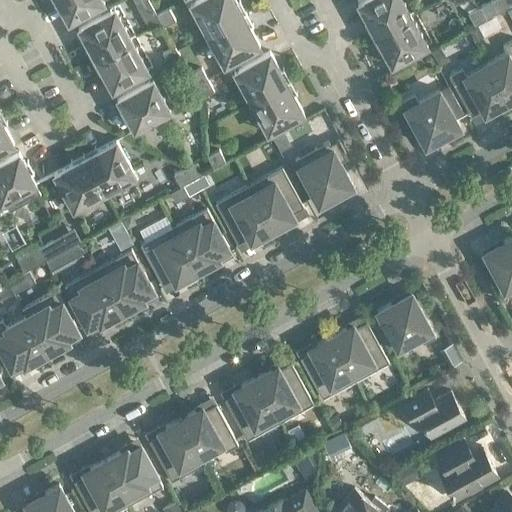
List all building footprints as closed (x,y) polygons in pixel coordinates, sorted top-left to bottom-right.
[(100,4),(97,0),(56,0),(68,21),(100,4)] [(194,0),(211,31),(243,14),(235,0),(194,0)] [(361,0),(357,2),(374,33),(406,16),(397,0),(361,0)] [(466,0),(453,0),(463,8),(469,2),(466,0)] [(508,6),(504,0),(492,0),(490,1),(497,12),(508,6)] [(486,18),(480,7),(468,13),(475,25),(486,18)] [(157,14),(164,26),(175,20),(169,8),(157,14)] [(78,27),(95,58),(127,41),(110,10),(78,27)] [(260,45),(243,14),(211,31),(228,62),(260,45)] [(423,47),(406,16),(374,33),(391,65),(423,47)] [(478,24),(470,28),(475,38),(483,33),(478,24)] [(506,52),(486,63),(506,101),(508,100),(511,97),(511,39),(503,45),(506,52)] [(144,72),(127,41),(95,58),(112,89),(144,72)] [(441,45),(432,50),(440,64),(449,59),(441,45)] [(163,52),(169,64),(181,57),(174,46),(163,52)] [(238,68),(255,99),(287,81),(270,50),(238,68)] [(506,101),(486,63),(465,74),(462,67),(449,74),(471,115),(483,109),(485,113),(491,109),(505,102),(505,101),(506,101)] [(190,74),(196,85),(207,79),(201,67),(190,74)] [(214,90),(207,79),(196,85),(202,97),(214,90)] [(166,112),(148,80),(117,98),(134,129),(166,112)] [(304,113),(287,81),(255,99),(272,130),(304,113)] [(426,145),(427,144),(445,134),(460,127),(455,118),(464,114),(455,98),(447,102),(439,89),(418,100),(414,93),(401,100),(403,103),(396,106),(406,125),(413,121),(426,145)] [(0,150),(14,143),(0,117),(0,150)] [(116,139),(85,156),(102,187),(133,170),(116,139)] [(333,195),(341,191),(353,185),(340,161),(346,157),(336,139),(330,143),(329,140),(294,159),(319,204),(333,196),(333,195)] [(225,161),(219,149),(207,156),(214,167),(225,161)] [(36,183),(19,151),(0,161),(0,192),(9,210),(39,194),(34,184),(36,183)] [(102,187),(85,156),(54,173),(71,204),(102,187)] [(197,162),(185,168),(192,179),(203,173),(197,162)] [(282,166),(248,184),(273,228),(274,228),(288,220),(295,217),(292,213),(304,206),(282,166)] [(192,179),(185,168),(174,174),(180,186),(183,184),(192,179)] [(203,173),(192,179),(183,184),(189,195),(209,184),(203,173)] [(273,228),(248,184),(215,202),(237,243),(249,237),(251,240),(258,237),(272,229),(271,229),(273,228)] [(206,207),(173,225),(197,270),(199,269),(213,262),(213,261),(219,258),(217,254),(229,248),(206,207)] [(130,215),(124,218),(127,224),(131,222),(132,219),(130,215)] [(120,220),(109,226),(115,236),(126,230),(120,220)] [(197,270),(173,225),(140,243),(162,284),(174,278),(176,282),(182,278),(196,271),(196,270),(197,270)] [(511,235),(504,240),(485,251),(509,296),(511,293),(511,235)] [(52,241),(41,247),(47,258),(58,252),(55,245),(52,241)] [(47,258),(41,247),(29,253),(36,265),(47,258)] [(131,248),(98,266),(122,311),(123,310),(124,310),(137,303),(144,299),(142,295),(153,289),(131,248)] [(36,265),(29,253),(18,259),(24,271),(36,265)] [(59,253),(47,259),(53,269),(64,263),(59,253)] [(11,263),(0,269),(6,281),(17,275),(11,263)] [(122,311),(98,266),(64,285),(87,325),(98,319),(100,323),(107,319),(121,312),(122,311)] [(15,277),(9,281),(13,289),(20,286),(15,277)] [(56,289),(22,308),(47,352),(48,351),(48,352),(62,344),(68,340),(66,336),(78,330),(56,289)] [(435,336),(411,291),(391,302),(377,310),(398,347),(419,336),(423,343),(435,336)] [(47,352),(22,308),(25,315),(6,326),(2,319),(0,319),(0,346),(11,367),(23,360),(25,364),(31,360),(32,361),(45,353),(47,352)] [(332,334),(331,335),(355,380),(389,361),(367,321),(355,327),(353,323),(346,327),(332,334)] [(355,380),(331,335),(330,336),(316,343),(309,347),(311,351),(300,357),(322,398),(355,380)] [(257,376),(256,376),(280,421),(313,403),(291,362),(280,368),(278,364),(271,368),(257,375),(257,376)] [(280,421),(256,376),(254,377),(240,384),(241,385),(234,388),(236,392),(224,398),(247,439),(280,421)] [(434,400),(427,388),(403,402),(414,422),(421,419),(430,436),(466,417),(451,390),(434,400)] [(182,417),(180,418),(205,462),(202,455),(221,444),(225,451),(238,444),(216,403),(204,409),(202,406),(196,409),(195,409),(182,417)] [(337,414),(330,418),(335,427),(343,423),(337,414)] [(205,462),(180,418),(179,418),(165,426),(159,429),(161,433),(149,440),(171,480),(205,462)] [(464,435),(436,451),(437,452),(436,453),(444,468),(441,470),(440,468),(439,468),(449,487),(447,488),(450,492),(452,491),(455,498),(457,498),(457,499),(497,477),(496,476),(497,475),(481,445),(480,446),(479,444),(471,449),(464,435)] [(305,480),(320,472),(319,439),(292,455),(305,480)] [(106,458),(105,459),(129,503),(163,485),(140,444),(129,451),(127,447),(120,450),(106,458)] [(264,452),(254,458),(259,468),(270,463),(264,452)] [(113,511),(129,503),(105,459),(104,460),(104,459),(90,467),(83,471),(85,475),(74,481),(90,511),(113,511)] [(410,460),(392,470),(401,484),(418,475),(410,460)] [(74,511),(59,484),(45,492),(25,502),(30,511),(74,511)] [(335,511),(383,511),(384,510),(387,505),(374,496),(371,500),(354,487),(335,511)] [(511,511),(511,492),(505,488),(502,492),(503,493),(490,511),(511,511)] [(314,511),(317,511),(305,489),(283,501),(282,498),(256,511),(314,511)] [(184,498),(178,501),(183,510),(192,505),(189,500),(184,498)] [(180,511),(175,502),(163,509),(164,511),(180,511)]
